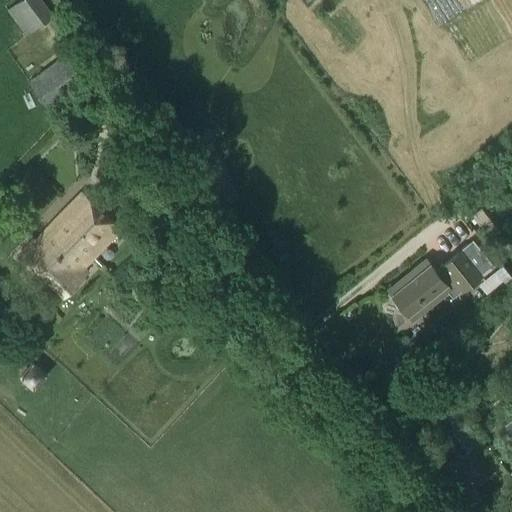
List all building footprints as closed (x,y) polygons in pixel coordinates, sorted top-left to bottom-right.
[(25,35),(35,28),(52,16),(41,0),(20,0),(7,10),(25,35)] [(49,107),(84,82),(65,55),(30,80),(49,107)] [(211,210),(233,200),(204,133),(182,143),(211,210)] [(83,268),(120,230),(81,193),(36,240),(35,239),(21,253),(64,295),(87,271),(83,268)] [(487,234),(495,228),(480,208),(472,215),(487,234)] [(424,257),(385,288),(409,318),(445,289),(452,297),(493,264),(472,238),(433,269),(424,257)] [(487,292),(509,274),(502,265),(480,283),(487,292)] [(400,341),(393,347),(402,358),(409,352),(400,341)] [(33,388),(46,373),(30,359),(17,374),(33,388)] [(426,412),(448,390),(432,374),(410,397),(426,412)] [(446,397),(434,407),(449,425),(447,426),(470,452),(462,458),(459,455),(445,466),(466,492),(490,473),(507,494),(511,490),(511,476),(483,441),(446,397)]
